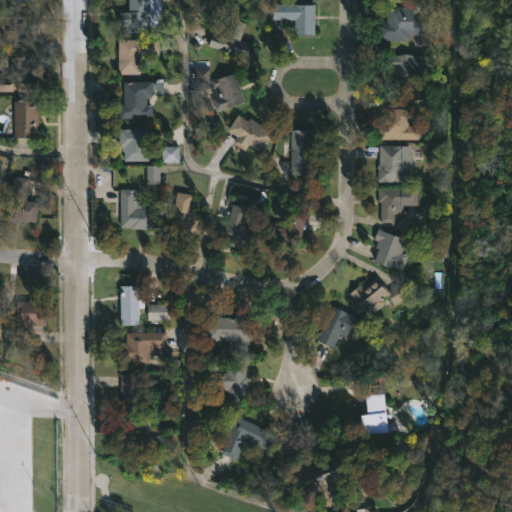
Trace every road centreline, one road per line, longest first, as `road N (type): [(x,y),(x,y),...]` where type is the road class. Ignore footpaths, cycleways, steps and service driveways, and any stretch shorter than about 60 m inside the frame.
road 1 (residential): [(348,0),(345,223),(313,279),(282,289),(241,288),(164,266),(75,258)]
road 2 (tertiary): [(76,0),(75,258)]
road 3 (tertiary): [(75,258),(77,511)]
